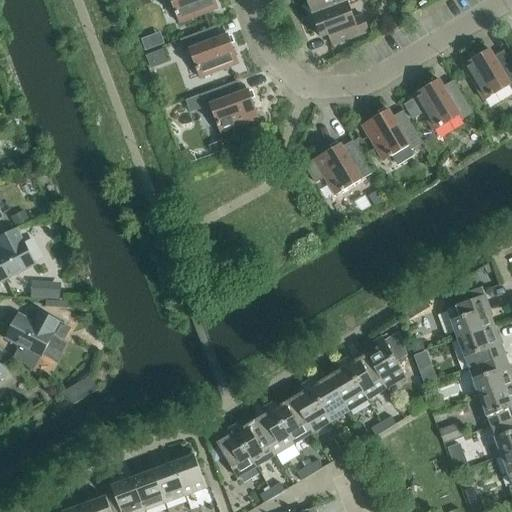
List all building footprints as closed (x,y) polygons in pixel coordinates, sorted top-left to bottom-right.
[(170,0),(179,24),(218,9),(214,0),(170,0)] [(306,0),(308,3),(304,7),(311,13),(312,15),(347,2),(346,0),(306,0)] [(347,2),(312,15),(321,38),(333,33),(337,44),(369,32),(363,16),(354,19),(347,2)] [(200,79),(238,64),(228,35),(220,38),(215,27),(180,40),(185,53),(189,51),(200,79)] [(162,31),(142,38),(146,50),(166,42),(162,31)] [(152,68),(172,61),(167,47),(147,54),(152,68)] [(463,66),(481,97),(484,101),(509,86),(511,90),(511,65),(504,51),(493,58),(489,50),(463,66)] [(412,96),(433,132),(459,116),(461,120),(473,114),(453,81),(443,88),(439,80),(412,96)] [(201,96),(205,108),(210,106),(220,134),(259,119),(248,91),(240,94),(236,82),(201,96)] [(411,151),(422,144),(403,112),(393,118),(388,110),(362,126),(383,162),(408,146),(411,151)] [(315,183),(324,178),(335,196),(372,174),(352,141),(342,148),(340,145),(305,166),(315,183)] [(221,144),(209,148),(212,155),(223,151),(221,144)] [(379,191),(368,197),(375,208),(386,202),(379,191)] [(24,213),(12,219),(16,229),(29,222),(24,213)] [(0,283),(35,265),(17,230),(0,238),(0,250),(1,252),(0,252),(0,283)] [(490,264),(483,268),(487,275),(493,273),(490,264)] [(33,287),(32,299),(60,301),(60,289),(33,287)] [(458,340),(494,327),(482,296),(446,310),(458,340)] [(64,340),(70,329),(38,312),(32,322),(19,315),(5,339),(41,358),(53,335),(64,340)] [(494,327),(458,340),(469,369),(505,356),(494,327)] [(366,355),(386,389),(406,378),(382,338),(373,343),(376,348),(366,355)] [(417,339),(410,342),(414,353),(425,349),(422,342),(417,339)] [(427,353),(415,358),(419,368),(431,363),(427,353)] [(344,361),(368,401),(386,389),(366,355),(355,361),(352,356),(344,361)] [(511,375),(505,356),(469,369),(480,398),(511,386),(511,375)] [(329,377),(349,412),(368,401),(344,361),(336,365),(339,370),(329,377)] [(307,383),(331,423),(349,412),(329,377),(318,383),(315,378),(307,383)] [(291,399),(312,434),(331,423),(307,383),(299,388),(302,393),(291,399)] [(511,386),(480,398),(490,427),(511,419),(511,386)] [(270,405),(294,445),(312,434),(291,399),(281,406),(278,401),(270,405)] [(409,407),(413,415),(424,409),(419,401),(409,407)] [(254,421),(275,456),(294,445),(270,405),(262,410),(265,415),(254,421)] [(381,424),(386,431),(396,425),(391,418),(381,424)] [(511,419),(490,427),(501,457),(511,452),(511,419)] [(233,428),(256,467),(275,456),(254,421),(244,428),(241,423),(233,428)] [(386,431),(381,424),(371,430),(375,438),(386,431)] [(459,424),(439,431),(444,444),(464,436),(459,424)] [(211,452),(215,462),(224,456),(237,478),(256,467),(233,428),(225,432),(228,437),(216,443),(219,448),(211,452)] [(344,435),(339,438),(340,438),(344,446),(349,443),(344,435)] [(340,438),(335,441),(339,449),(344,446),(340,438)] [(349,443),(344,446),(349,454),(359,447),(354,440),(349,443)] [(334,452),(338,460),(349,454),(344,446),(339,449),(334,452)] [(511,452),(501,457),(511,484),(511,487),(506,489),(511,502),(511,501),(511,452)] [(207,489),(194,456),(173,464),(185,497),(207,489)] [(467,461),(454,465),(456,471),(469,466),(467,461)] [(307,468),(312,476),(322,470),(317,462),(307,468)] [(153,471),(165,504),(185,497),(173,464),(153,471)] [(312,476),(307,468),(297,474),(301,482),(312,476)] [(132,479),(145,511),(165,504),(153,471),(132,479)] [(144,511),(145,511),(132,479),(111,487),(114,494),(115,494),(121,511),(144,511)] [(270,490),(275,498),(285,492),(280,484),(270,490)] [(275,498),(270,490),(260,496),(265,504),(275,498)] [(84,505),(86,511),(121,511),(115,494),(114,494),(84,505)] [(480,497),(470,501),(473,511),(477,511),(485,509),(480,497)]
